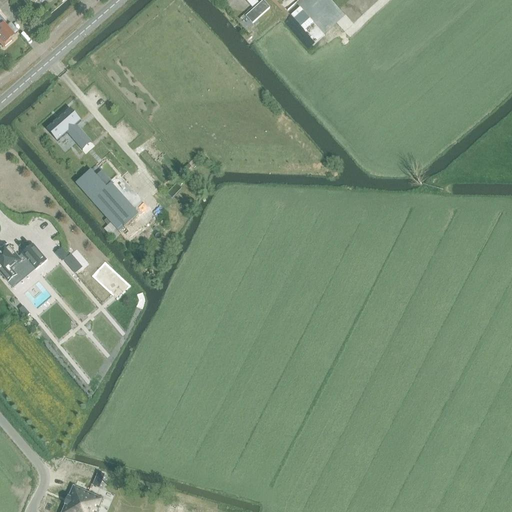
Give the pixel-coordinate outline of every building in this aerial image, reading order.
[(264,1),(246,17),(253,24),(270,8),(264,1)] [(0,43),(3,47),(6,47),(12,42),(10,39),(14,36),(4,24),(3,24),(0,20),(0,43)] [(73,140),(82,132),(76,125),(81,121),(70,109),(47,130),(57,142),(67,133),(73,140)] [(117,231),(119,233),(148,207),(106,159),(76,185),(111,224),(117,231)] [(111,224),(104,230),(114,241),(115,241),(121,235),(119,233),(117,231),(111,224)] [(0,272),(9,283),(17,276),(12,270),(21,263),(25,269),(31,275),(48,261),(34,245),(19,257),(9,245),(3,250),(1,248),(0,248),(0,272)] [(69,256),(62,248),(55,254),(62,262),(69,256)] [(63,261),(75,274),(82,268),(71,255),(63,261)] [(104,475),(99,472),(96,479),(101,481),(104,475)] [(74,487),(62,511),(80,511),(88,493),(74,487)] [(88,493),(80,511),(97,511),(103,500),(88,493)]
